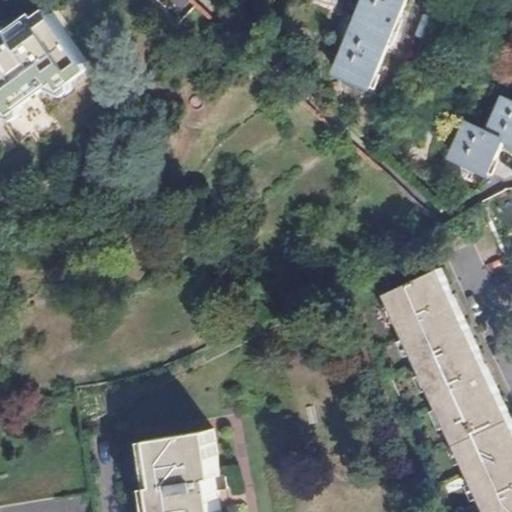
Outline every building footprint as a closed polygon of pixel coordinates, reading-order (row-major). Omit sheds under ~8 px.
[(365,0),(337,73),(373,87),(407,0),(365,0)] [(60,83),(85,63),(48,13),(37,21),(33,17),(11,34),(4,25),(0,26),(0,107),(7,103),(10,107),(54,75),(60,83)] [(511,98),(506,96),(490,130),(469,121),(453,157),(489,173),(506,138),(511,140),(511,98)] [(511,511),(511,413),(443,267),(387,294),(489,511),(511,511)] [(251,327),(277,314),(245,281),(225,300),(251,327)] [(214,430),(154,439),(161,486),(155,487),(159,511),(221,511),(219,492),(230,491),(228,475),(221,476),(214,430)]
